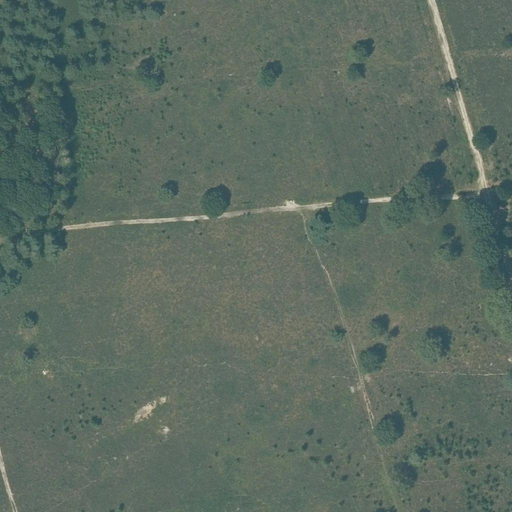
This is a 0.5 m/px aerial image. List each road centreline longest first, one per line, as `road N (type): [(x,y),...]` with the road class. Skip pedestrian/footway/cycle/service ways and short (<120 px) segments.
road 1 (track): [(0,234),(318,206)]
road 2 (track): [(484,189),(428,0)]
road 3 (track): [(318,206),(484,189)]
